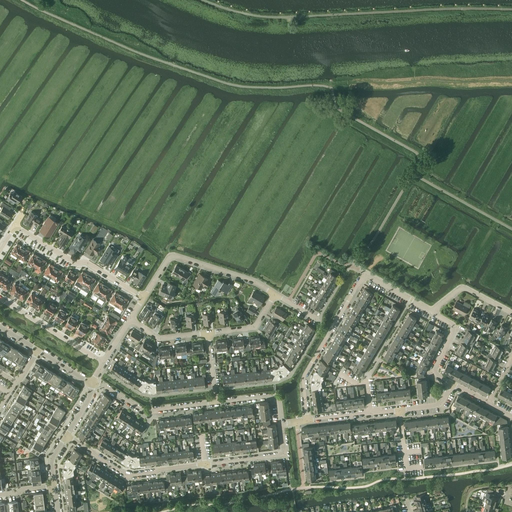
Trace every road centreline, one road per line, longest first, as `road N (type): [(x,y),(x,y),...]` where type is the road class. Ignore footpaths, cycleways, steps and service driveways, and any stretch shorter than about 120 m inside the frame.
road 1 (residential): [(65,436),(128,475),(278,454),(281,423)]
road 2 (residential): [(305,420),(303,376),(364,273)]
road 3 (residential): [(143,297),(170,256),(274,293)]
road 4 (residential): [(143,297),(14,225)]
road 5 (residential): [(215,402),(145,410),(91,383)]
road 6 (residential): [(102,362),(0,298)]
